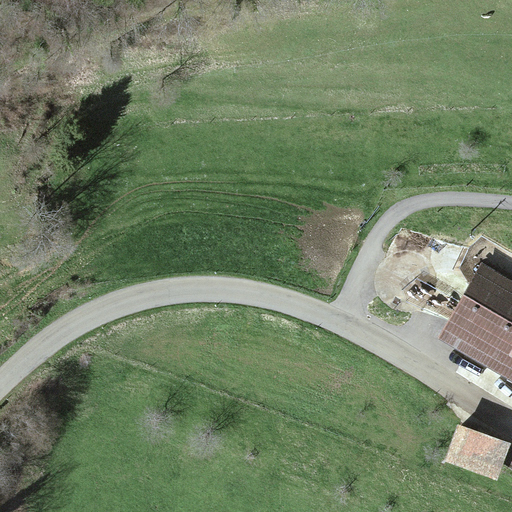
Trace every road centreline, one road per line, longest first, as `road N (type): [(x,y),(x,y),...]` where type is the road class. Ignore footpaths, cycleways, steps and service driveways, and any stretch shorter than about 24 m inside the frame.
road 1 (tertiary): [(0,379),(82,316),(168,290),(218,288),(262,292),(339,320),(511,421)]
road 2 (track): [(339,320),(385,229),(405,209),(454,199),(511,204)]
